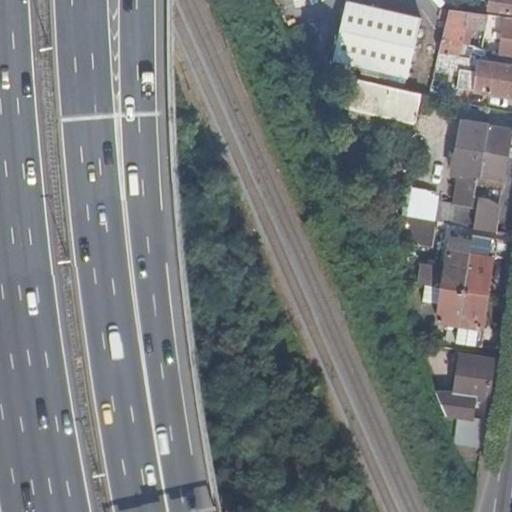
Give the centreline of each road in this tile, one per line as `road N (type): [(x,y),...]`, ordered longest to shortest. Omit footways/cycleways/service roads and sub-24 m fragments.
road 1 (motorway): [(151,511),(112,335),(84,0)]
road 2 (motorway): [(172,511),(172,439),(144,200),(136,0)]
road 3 (motorway): [(0,80),(17,330),(47,511)]
